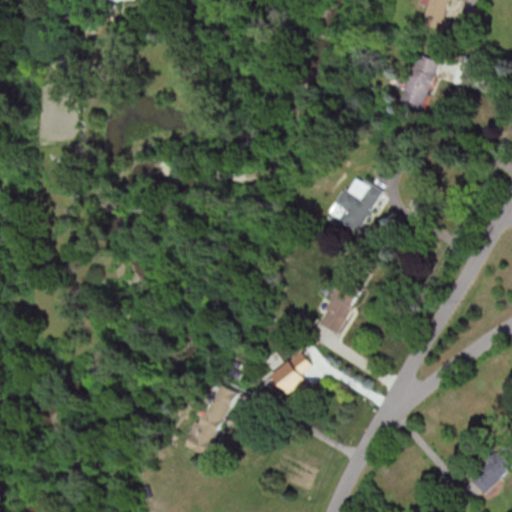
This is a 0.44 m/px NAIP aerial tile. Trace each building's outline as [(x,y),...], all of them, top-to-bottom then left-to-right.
[(423,0),(423,3),(430,5),(425,25),(448,30),(451,18),(445,17),(449,0),(423,0)] [(423,110),(441,60),(418,52),(400,102),(423,110)] [(361,231),(384,189),(356,174),(335,213),(342,217),(338,225),(349,231),(352,226),(361,231)] [(338,333),(361,295),(342,284),(320,322),(338,333)] [(303,374),(314,364),(302,350),(275,375),(292,394),(308,380),(303,374)] [(187,445),(209,455),(239,391),(222,383),(203,423),(199,421),(187,445)] [(471,477),(487,493),(511,466),(511,443),(507,439),(471,477)]
